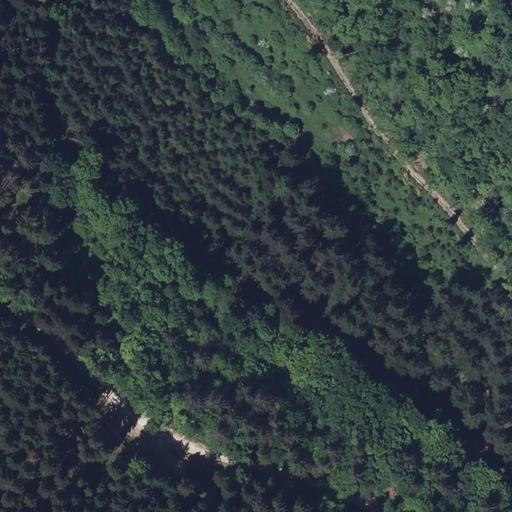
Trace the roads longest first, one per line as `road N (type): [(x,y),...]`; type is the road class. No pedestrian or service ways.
road 1 (track): [(372,511),(313,480),(186,444),(50,316),(0,301)]
road 2 (track): [(273,0),(330,59),(511,300)]
